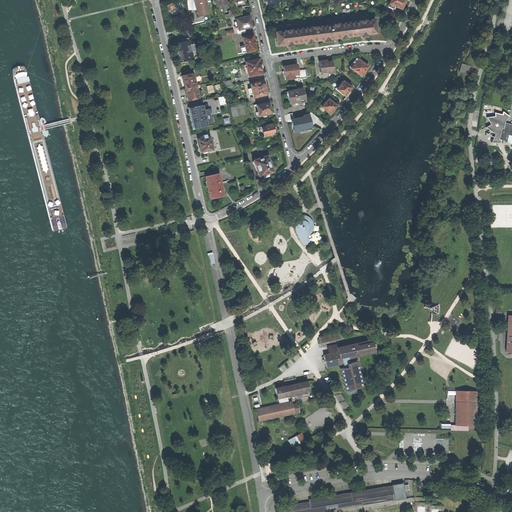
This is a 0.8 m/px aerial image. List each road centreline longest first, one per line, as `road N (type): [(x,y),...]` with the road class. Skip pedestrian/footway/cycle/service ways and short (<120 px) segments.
road 1 (residential): [(154,0),(203,214),(218,216),(293,162)]
road 2 (residential): [(511,496),(388,472),(262,494),(265,511)]
road 3 (residential): [(293,162),(387,48)]
road 4 (residential): [(267,57),(387,48)]
